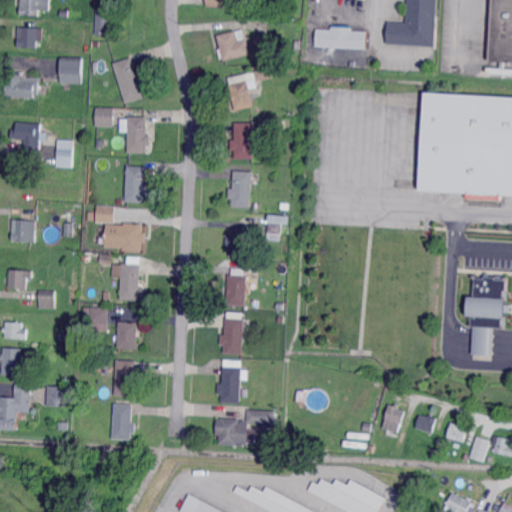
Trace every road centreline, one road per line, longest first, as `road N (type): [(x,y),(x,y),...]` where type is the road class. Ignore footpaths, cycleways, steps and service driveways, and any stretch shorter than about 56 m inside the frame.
road 1 (residential): [(173,0),(193,133),(176,430)]
road 2 (residential): [(511,424),(391,388)]
